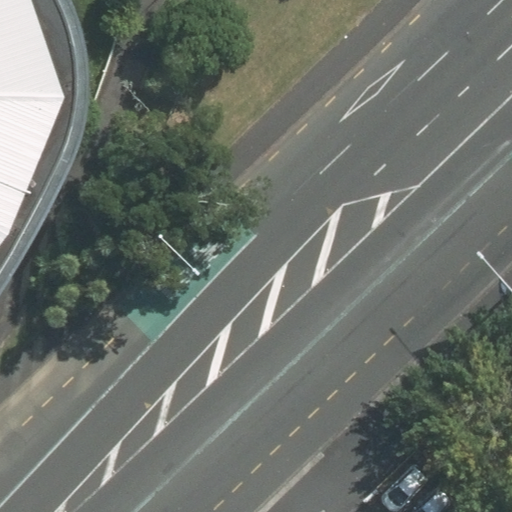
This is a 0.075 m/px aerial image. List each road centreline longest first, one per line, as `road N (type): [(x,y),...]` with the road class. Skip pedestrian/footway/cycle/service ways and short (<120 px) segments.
road 1 (secondary): [(67,511),(407,182)]
road 2 (secondary): [(407,182),(484,0)]
road 3 (secondary): [(407,182),(511,85)]
